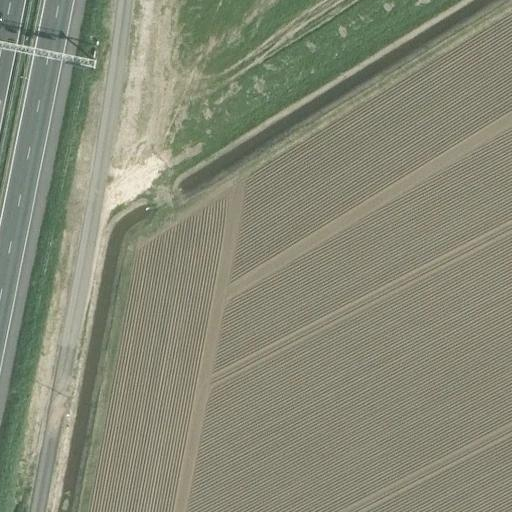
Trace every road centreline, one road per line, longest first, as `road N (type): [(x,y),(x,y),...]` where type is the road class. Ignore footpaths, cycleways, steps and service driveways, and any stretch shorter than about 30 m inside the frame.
road 1 (motorway): [(0,489),(29,182)]
road 2 (motorway): [(29,182),(64,0)]
road 3 (motorway): [(0,328),(29,182)]
